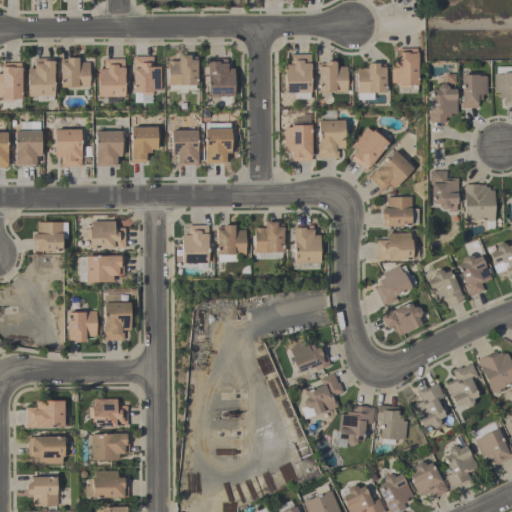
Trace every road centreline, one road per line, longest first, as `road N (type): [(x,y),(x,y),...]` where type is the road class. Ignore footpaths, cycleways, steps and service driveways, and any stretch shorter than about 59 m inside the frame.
road 1 (residential): [(0,31),(351,29)]
road 2 (residential): [(339,194),(0,201)]
road 3 (residential): [(159,198),(159,511)]
road 4 (residential): [(339,194),(350,317),(360,354),(373,366)]
road 5 (residential): [(255,29),(260,196)]
road 6 (residential): [(158,376),(0,377)]
road 7 (residential): [(511,312),(373,366)]
